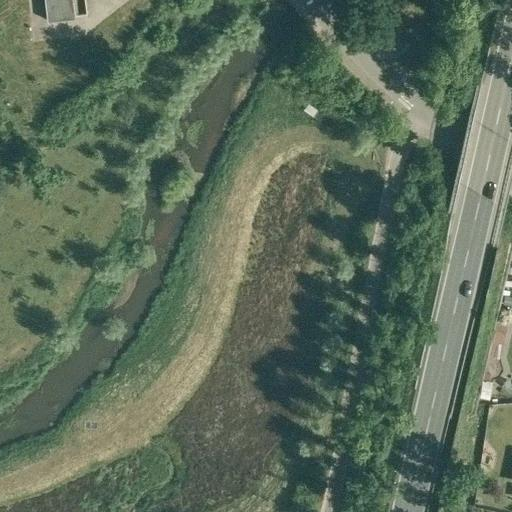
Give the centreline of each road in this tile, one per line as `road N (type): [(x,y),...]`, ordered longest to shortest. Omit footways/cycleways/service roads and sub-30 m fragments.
road 1 (primary): [(405,511),(511,47)]
road 2 (unclassified): [(329,511),(395,160),(424,111)]
road 3 (unclassified): [(424,111),(316,0)]
